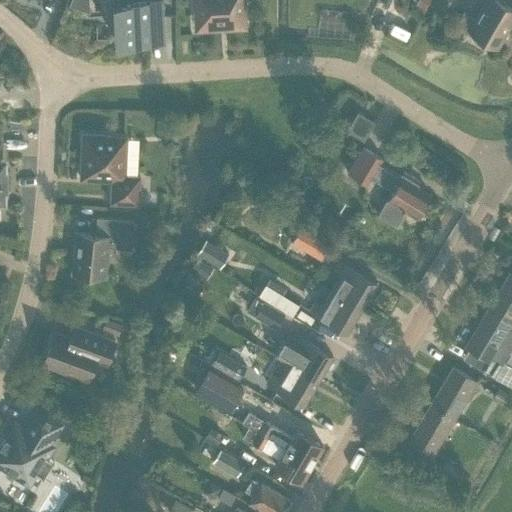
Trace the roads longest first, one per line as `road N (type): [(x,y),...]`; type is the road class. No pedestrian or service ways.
road 1 (residential): [(510,169),(338,69),(102,76),(60,67)]
road 2 (unclassified): [(308,511),(510,169)]
road 3 (residential): [(0,385),(42,256),(60,67)]
